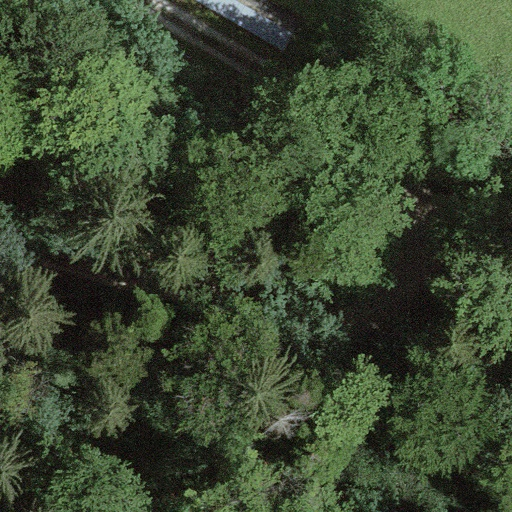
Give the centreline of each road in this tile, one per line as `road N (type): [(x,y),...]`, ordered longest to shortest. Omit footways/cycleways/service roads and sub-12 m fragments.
road 1 (track): [(0,245),(307,315),(355,313),(389,298),(407,275),(411,245)]
road 2 (track): [(142,0),(332,118),(399,178),(411,245)]
